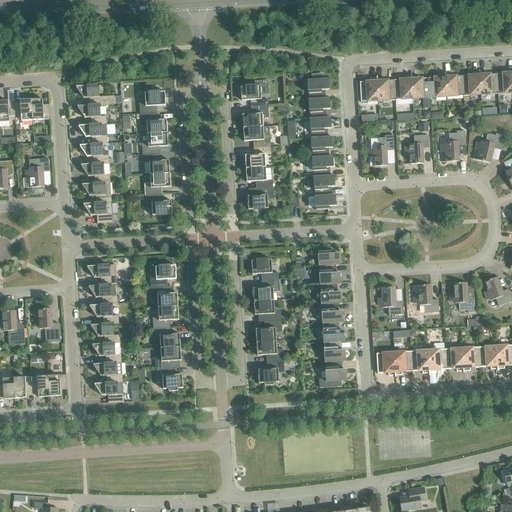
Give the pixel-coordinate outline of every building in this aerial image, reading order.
[(497,94),(511,93),(511,70),(506,71),(507,74),(496,74),(497,94)] [(463,97),(480,95),(479,72),(472,73),(472,76),(462,76),(463,97)] [(480,95),(497,94),(496,74),(486,75),(486,72),(479,72),(480,95)] [(429,99),(446,98),(445,74),(438,75),(438,78),(428,78),(429,99)] [(446,98),(463,97),(462,76),(452,77),(452,74),(445,74),(446,98)] [(308,92),(309,100),(323,99),(323,91),(329,90),(328,80),(324,80),(323,75),(312,75),(312,81),(307,81),(308,92)] [(412,105),(412,100),(411,76),(404,77),(404,80),(394,81),(395,101),(396,106),(412,105)] [(412,100),(429,99),(428,78),(418,79),(418,76),(411,76),(412,100)] [(378,102),(395,101),(394,81),(384,81),(383,78),(377,79),(378,102)] [(361,103),(378,102),(377,79),(370,79),(370,82),(359,83),(361,103)] [(252,101),(253,108),(268,107),(267,95),(261,95),(260,86),(255,87),(255,84),(246,85),(246,87),(240,88),(241,101),(252,101)] [(92,98),(93,106),(100,106),(115,105),(115,104),(115,97),(115,96),(99,97),(98,86),(76,87),(76,89),(77,90),(76,90),(77,94),(80,96),(81,96),(83,99),(84,99),(92,98)] [(139,103),(140,115),(155,114),(154,107),(165,106),(165,92),(159,93),(159,90),(150,91),(150,93),(145,94),(145,102),(139,103)] [(42,99),(31,100),(32,121),(50,120),(49,105),(43,106),(42,99)] [(310,111),(310,120),(325,119),(324,110),(330,110),(329,99),(323,99),(309,100),(308,100),(309,111),(310,111)] [(20,103),(14,103),(15,117),(21,116),(21,122),(32,121),(31,100),(20,101),(20,103)] [(8,102),(0,102),(0,122),(9,122),(9,117),(15,117),(14,103),(8,104),(8,102)] [(94,118),(94,125),(101,125),(106,125),(106,117),(100,117),(100,106),(93,106),(77,107),(77,108),(78,109),(77,110),(78,114),(81,116),(82,115),(84,119),(85,118),(94,118)] [(242,115),(243,129),(263,127),(262,119),(268,118),(268,107),(253,108),(253,115),(242,115)] [(147,126),(147,135),(167,133),(166,120),(155,121),(155,114),(140,115),(141,126),(147,126)] [(311,130),(311,139),(326,138),(325,130),(331,129),(331,118),(325,119),(310,120),(309,120),(310,131),(311,130)] [(427,124),(418,124),(419,132),(428,132),(427,124)] [(95,137),(95,145),(102,145),(108,144),(107,136),(102,137),(101,125),(94,125),(78,126),(79,128),(79,129),(79,133),(83,135),(86,138),(95,137)] [(255,141),(255,148),(270,147),(270,136),(264,136),(263,127),(243,129),(244,142),(255,141)] [(446,153),(446,163),(451,162),(451,163),(453,163),(453,162),(459,162),(458,147),(466,146),(465,132),(457,132),(457,134),(449,135),(449,143),(445,143),(445,145),(440,145),(441,153),(446,153)] [(142,155),(145,155),(157,154),(157,147),(168,147),(167,133),(147,135),(141,135),(142,155)] [(477,161),(482,162),(484,162),(490,163),(493,149),(500,150),(504,136),(496,134),(495,136),(488,134),(486,142),(482,141),(481,143),(477,142),(475,150),(479,151),(477,161)] [(374,157),(374,167),(379,167),(381,167),(387,166),(386,151),(394,151),(393,136),(385,136),(385,138),(378,139),(378,147),(373,147),(373,149),(368,149),(369,158),(374,157)] [(410,155),(410,165),(415,164),(415,165),(417,165),(417,164),(423,164),(422,149),(429,149),(428,136),(414,137),(414,145),(409,145),(409,147),(404,147),(405,155),(410,155)] [(312,150),(312,158),(327,158),(326,149),(333,149),(332,138),(326,138),(311,139),(311,150),(312,150)] [(96,157),(96,164),(96,165),(103,164),(109,164),(108,156),(103,156),(103,152),(102,145),(95,145),(80,146),(80,147),(80,148),(80,149),(80,153),(84,155),(84,154),(87,158),(87,157),(96,157)] [(245,156),(246,169),(266,168),(265,155),(271,154),(270,147),(255,148),(256,155),(245,156)] [(149,162),(150,175),(170,174),(169,161),(158,161),(157,154),(145,155),(145,162),(149,162)] [(313,169),(314,178),(328,177),(328,168),(334,168),(333,157),(327,158),(312,158),(313,169)] [(30,171),(25,171),(26,179),(30,178),(31,188),(32,188),(35,188),(37,188),(44,187),(43,172),(49,172),(48,159),(34,160),(29,160),(29,169),(30,171)] [(7,175),(13,174),(13,162),(0,162),(0,190),(1,190),(8,190),(7,175)] [(97,176),(98,184),(110,184),(110,175),(104,176),(103,164),(96,165),(96,164),(81,165),(81,167),(82,168),(81,168),(81,172),(85,174),(86,174),(88,177),(97,176)] [(511,166),(503,170),(509,181),(511,179),(511,166)] [(257,182),(258,189),(273,188),(272,181),(266,181),(266,168),(246,169),(246,183),(257,182)] [(144,184),(145,196),(160,195),(159,188),(170,187),(170,174),(150,175),(150,184),(144,184)] [(314,189),(315,197),(329,196),(329,188),(335,187),(334,177),(328,177),(314,178),(308,178),(309,189),(314,189)] [(98,196),(99,204),(106,203),(111,203),(110,184),(98,184),(82,185),(82,186),(83,187),(82,188),(83,192),(86,194),(87,194),(89,197),(90,197),(98,196)] [(273,188),(258,189),(258,196),(247,197),(248,210),(268,209),(267,200),(273,200),(273,188)] [(160,195),(145,196),(146,208),(152,207),(152,216),(172,215),(171,201),(160,202),(160,195)] [(329,196),(315,197),(314,197),(315,208),(316,208),(316,211),(329,210),(329,207),(336,207),(335,196),(329,196)] [(99,204),(83,204),(83,206),(84,207),(84,212),(88,213),(90,216),(91,216),(100,216),(100,223),(97,223),(97,224),(112,223),(112,214),(106,215),(106,203),(99,204)] [(318,266),(319,266),(334,265),(340,265),(339,254),(331,254),(331,252),(318,253),(318,255),(318,266)] [(263,274),(263,281),(278,280),(278,273),(272,274),(271,260),(251,261),(252,275),(263,274)] [(103,278),(104,286),(111,285),(116,285),(116,282),(115,265),(87,267),(87,269),(88,269),(87,270),(88,274),(91,276),(92,276),(94,279),(95,279),(103,278)] [(320,285),(335,284),(341,284),(340,273),(334,274),(334,265),(319,266),(320,275),(319,275),(320,285)] [(150,276),(151,288),(166,287),(165,280),(176,280),(175,266),(155,267),(156,276),(150,276)] [(495,299),(498,307),(511,302),(511,300),(508,290),(502,292),(497,278),(491,280),(489,280),(489,281),(485,282),(488,291),(484,293),(486,301),(491,299),(491,301),(495,299)] [(253,289),(254,302),(274,301),(273,288),(279,287),(278,280),(263,281),(264,288),(253,289)] [(454,284),(449,285),(450,294),(450,302),(455,302),(455,304),(459,303),(460,312),(468,311),(468,313),(475,313),(474,298),(467,298),(466,283),(460,284),(460,283),(458,284),(454,284)] [(321,305),(336,304),(342,303),(341,293),(335,293),(335,284),(320,285),(321,294),(320,294),(321,305)] [(105,298),(105,305),(112,305),(117,305),(117,296),(111,297),(111,285),(104,286),(88,287),(88,288),(89,289),(89,294),(93,296),(93,295),(95,299),(105,298)] [(424,306),(425,314),(439,313),(438,300),(432,301),(431,286),(424,286),(422,286),(413,287),(414,305),(419,304),(419,306),(424,306)] [(157,300),(158,308),(178,307),(177,294),(166,294),(166,287),(151,288),(151,300),(157,300)] [(388,308),(389,316),(403,315),(402,302),(396,303),(395,288),(388,288),(386,288),(382,289),(382,298),(378,299),(378,307),(383,306),(383,308),(388,308)] [(266,315),(266,322),(281,321),(280,309),(274,309),(274,301),(254,302),(255,316),(266,315)] [(322,324),(323,324),(337,323),(343,323),(343,312),(337,312),(336,304),(321,305),(322,313),(321,313),(322,324)] [(106,317),(106,325),(113,325),(119,324),(118,316),(113,316),(112,305),(105,305),(89,306),(90,308),(90,309),(90,313),(94,315),(97,318),(106,317)] [(152,317),(153,329),(168,328),(168,321),(179,320),(178,307),(158,308),(158,317),(152,317)] [(43,310),(34,310),(34,311),(34,320),(35,328),(39,327),(39,329),(45,329),(45,337),(46,343),(60,342),(59,336),(59,324),(52,324),(51,309),(45,310),(45,309),(43,309),(43,310)] [(25,339),(24,326),(16,326),(15,311),(9,312),(9,311),(7,311),(7,312),(2,312),(3,322),(0,322),(0,329),(3,330),(3,332),(8,331),(8,340),(25,339)] [(476,320),(472,320),(472,326),(476,326),(481,326),(481,317),(476,318),(476,320)] [(255,329),(256,343),(276,342),(276,333),(282,333),(281,321),(266,322),(266,329),(255,329)] [(324,344),(338,343),(344,342),(344,331),(338,332),(337,323),(323,324),(323,333),(323,344),(324,344)] [(107,337),(108,344),(108,345),(120,344),(119,336),(114,336),(113,325),(106,325),(91,326),(91,327),(91,328),(91,329),(91,333),(95,335),(96,334),(98,338),(98,337),(107,337)] [(160,340),(160,349),(180,348),(179,334),(168,335),(168,328),(153,329),(154,341),(160,340)] [(268,356),(269,363),(283,362),(283,350),(277,350),(276,342),(256,343),(257,356),(268,356)] [(324,363),(325,363),(340,362),(346,362),(345,351),(339,351),(338,343),(324,344),(324,352),(324,363)] [(108,356),(109,364),(121,363),(120,344),(108,345),(108,344),(92,345),(92,347),(93,348),(92,348),(92,352),(96,354),(97,354),(99,357),(100,357),(108,356)] [(511,345),(496,347),(497,370),(504,369),(504,366),(511,365),(511,345)] [(496,347),(479,348),(480,368),(490,367),(491,370),(497,370),(496,347)] [(155,358),(156,370),(171,369),(170,362),(181,361),(180,348),(160,349),(161,357),(155,358)] [(479,348),(462,349),(463,372),(470,371),(470,368),(480,368),(479,348)] [(462,349),(445,350),(446,370),(456,369),(456,372),(463,372),(462,349)] [(445,350),(428,351),(429,374),(436,374),(436,371),(446,370),(445,350)] [(428,351),(411,352),(412,372),(422,371),(422,374),(429,374),(428,351)] [(411,352),(394,353),(395,376),(402,376),(402,373),(412,372),(411,352)] [(395,376),(394,353),(376,354),(377,374),(388,374),(388,377),(395,376)] [(283,362),(269,363),(269,369),(258,370),(259,384),(264,384),(264,386),(274,385),(273,383),(279,383),(278,374),(284,373),(283,362)] [(340,362),(325,363),(326,371),(325,371),(325,379),(319,379),(319,389),(342,387),(341,381),(347,381),(346,370),(340,371),(340,362)] [(109,376),(110,383),(110,384),(117,383),(122,383),(122,378),(121,363),(109,364),(93,365),(93,366),(94,367),(93,368),(94,372),(97,374),(98,373),(100,377),(101,376),(109,376)] [(171,369),(156,370),(156,381),(162,381),(163,390),(168,389),(168,392),(178,391),(178,389),(183,389),(182,375),(171,376),(171,369)] [(66,375),(48,376),(49,397),(61,396),(60,390),(67,390),(66,375)] [(31,377),(31,383),(32,396),(38,396),(38,398),(49,397),(48,376),(31,377)] [(3,384),(0,384),(0,398),(4,398),(4,400),(15,399),(14,378),(2,379),(3,384)] [(25,378),(14,378),(15,399),(26,399),(26,397),(32,396),(31,383),(25,383),(25,378)] [(110,384),(110,383),(94,384),(94,386),(95,387),(95,391),(99,393),(101,396),(102,396),(111,395),(111,403),(108,403),(109,404),(123,403),(123,394),(117,395),(117,383),(110,384)] [(511,466),(503,469),(507,487),(509,486),(511,497),(511,466)] [(420,502),(426,501),(424,488),(412,490),(413,497),(400,499),(402,511),(421,508),(420,502)] [(363,509),(357,510),(357,511),(370,511),(369,503),(369,502),(362,503),(363,509)] [(48,509),(48,503),(34,503),(34,509),(43,510),(42,511),(57,511),(58,509),(48,509)]
